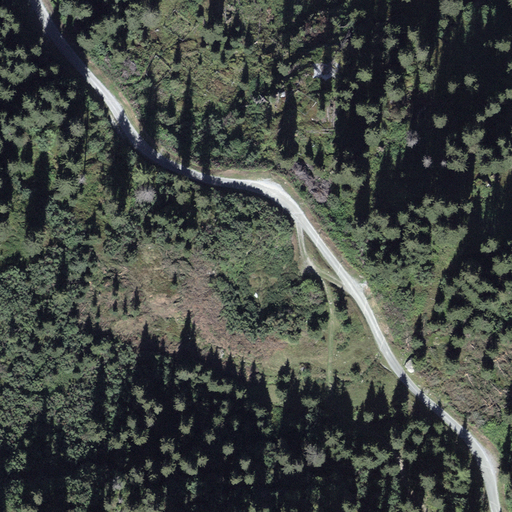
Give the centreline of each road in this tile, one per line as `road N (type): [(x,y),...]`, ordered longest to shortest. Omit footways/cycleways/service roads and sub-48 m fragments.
road 1 (track): [(290,205),(360,301),(394,367),(481,460),(496,511)]
road 2 (track): [(32,0),(134,143),(174,171),(258,188),(290,205)]
